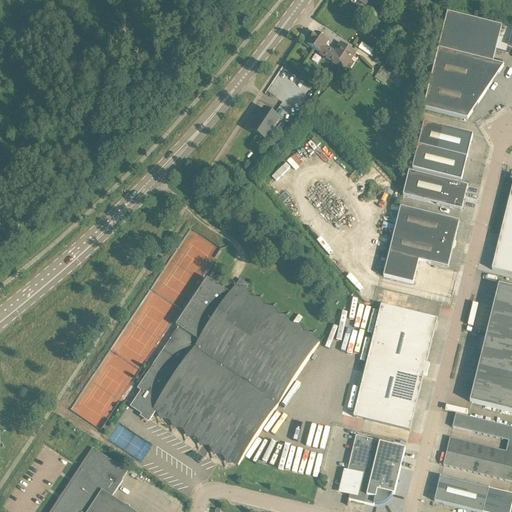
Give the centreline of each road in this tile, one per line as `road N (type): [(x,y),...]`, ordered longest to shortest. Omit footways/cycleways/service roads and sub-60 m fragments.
road 1 (unclassified): [(413,511),(509,131)]
road 2 (primary): [(124,209),(302,0)]
road 3 (primary): [(124,209),(0,318)]
road 4 (unclassified): [(323,511),(212,487),(194,511)]
